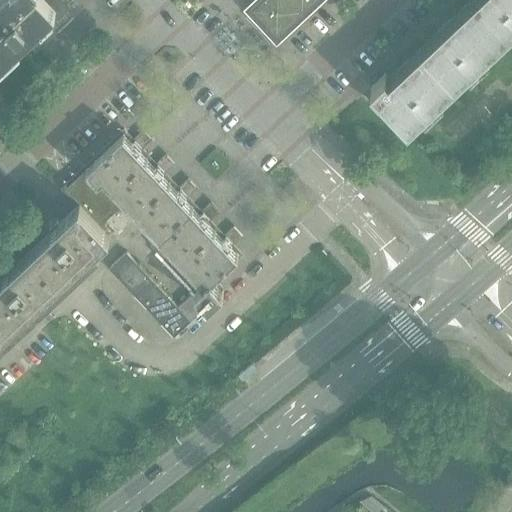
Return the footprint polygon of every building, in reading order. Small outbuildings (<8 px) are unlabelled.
[(0,0),(0,62),(28,37),(31,40),(39,34),(41,36),(74,4),(70,0),(0,0)] [(277,36),(315,0),(261,0),(252,9),(277,36)] [(379,96),(408,127),(511,28),(511,0),(469,0),(388,76),(384,72),(369,87),(378,97),(379,96)] [(238,254),(123,132),(65,187),(80,203),(110,234),(113,231),(115,233),(136,212),(158,236),(150,243),(194,290),(207,304),(208,306),(223,292),(211,280),(238,254)] [(0,337),(110,234),(80,203),(59,222),(57,221),(56,222),(53,219),(47,225),(50,228),(49,229),(50,230),(10,268),(9,266),(8,267),(5,264),(0,269),(0,271),(2,273),(1,274),(2,275),(0,277),(0,337)] [(174,335),(207,304),(194,290),(178,306),(126,251),(109,267),(174,335)] [(252,363),(238,375),(242,380),(257,368),(252,363)] [(377,511),(383,505),(370,495),(358,500),(372,511),(377,511)]
